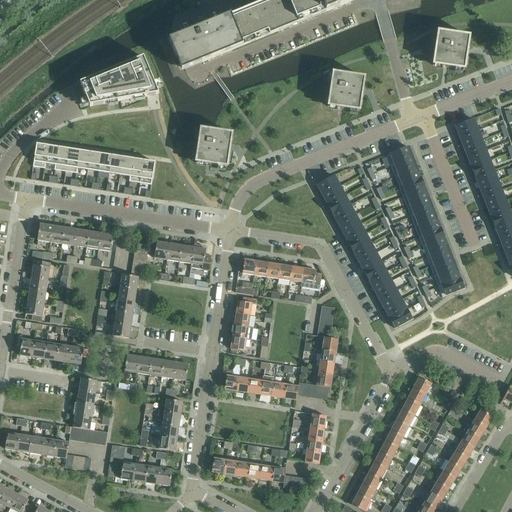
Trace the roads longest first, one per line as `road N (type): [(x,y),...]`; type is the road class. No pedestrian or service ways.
road 1 (residential): [(316,511),(389,371),(318,243),(230,230)]
road 2 (residential): [(191,492),(230,230)]
road 3 (residential): [(230,230),(239,199),(258,181),(414,120)]
road 4 (residential): [(26,199),(230,230)]
road 5 (residential): [(371,0),(189,74)]
road 6 (residential): [(0,364),(26,199)]
road 7 (residential): [(475,248),(424,116)]
